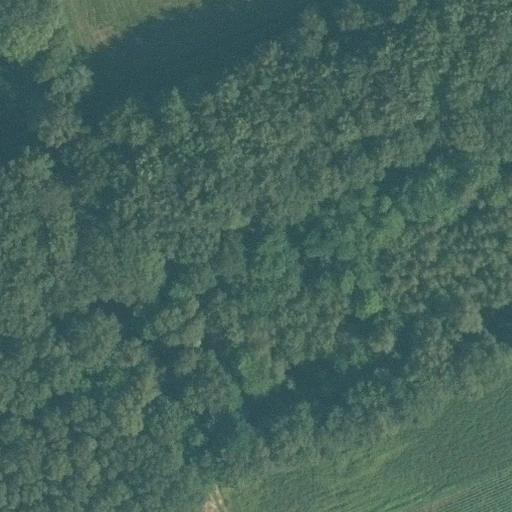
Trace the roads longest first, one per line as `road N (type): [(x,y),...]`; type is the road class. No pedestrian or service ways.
road 1 (track): [(511,105),(117,273)]
road 2 (track): [(339,0),(0,146)]
road 3 (track): [(0,3),(117,273)]
road 4 (track): [(117,273),(0,324)]
